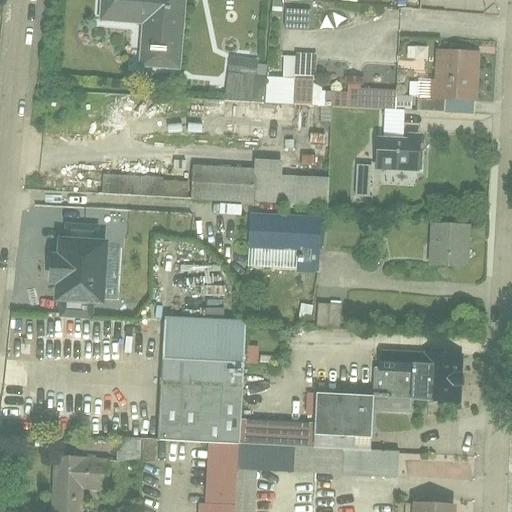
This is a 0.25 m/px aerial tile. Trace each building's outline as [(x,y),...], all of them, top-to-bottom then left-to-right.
[(111,0),(111,15),(141,17),(138,62),(187,66),(191,0),(111,0)] [(308,28),(308,9),(283,9),(283,28),(308,28)] [(478,49),(438,49),(438,100),(478,100),(478,49)] [(237,63),(236,93),(317,96),(318,77),(276,75),(276,65),(237,63)] [(410,107),(410,96),(394,96),(394,107),(410,107)] [(420,166),(420,119),(371,119),(371,166),(420,166)] [(322,261),(323,178),(249,177),(249,159),(183,158),(182,209),(259,210),(258,261),(322,261)] [(353,165),(353,197),(369,197),(369,165),(353,165)] [(473,225),(437,225),(437,271),(473,271),(473,225)] [(49,284),(58,285),(56,315),(93,317),(94,303),(103,304),(107,242),(61,239),(60,257),(51,257),(49,284)] [(316,325),(340,326),(340,304),(316,304),(316,325)] [(248,511),(250,482),(393,486),(394,454),(370,453),(372,395),(314,394),(313,418),(238,416),(246,326),(168,319),(154,440),(206,442),(203,511),(248,511)] [(456,352),(377,351),(377,390),(456,391),(456,352)] [(104,511),(105,467),(60,463),(57,511),(104,511)] [(457,511),(457,503),(412,503),(412,511),(457,511)]
